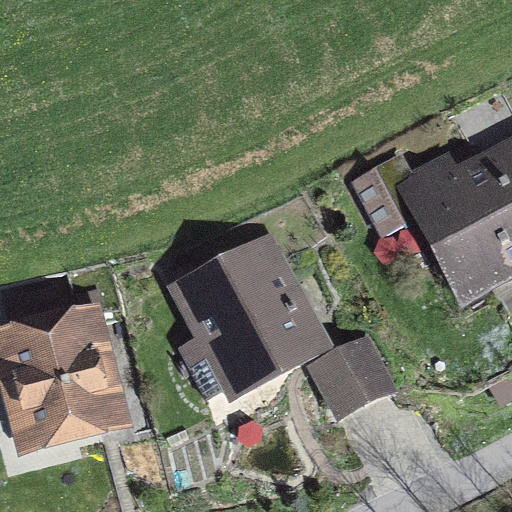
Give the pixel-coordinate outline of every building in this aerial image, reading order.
[(400,161),(353,186),(382,240),(427,216),(468,294),(511,270),(511,156),(483,172),(477,161),(454,173),(447,158),(409,178),(400,161)] [(207,403),(315,347),(266,254),(186,296),(208,338),(181,353),(207,403)] [(470,392),(511,369),(511,342),(488,297),(435,325),(470,392)] [(16,348),(9,349),(33,442),(109,422),(85,329),(66,334),(57,302),(7,315),(16,348)] [(364,343),(313,370),(340,421),(391,394),(364,343)]
